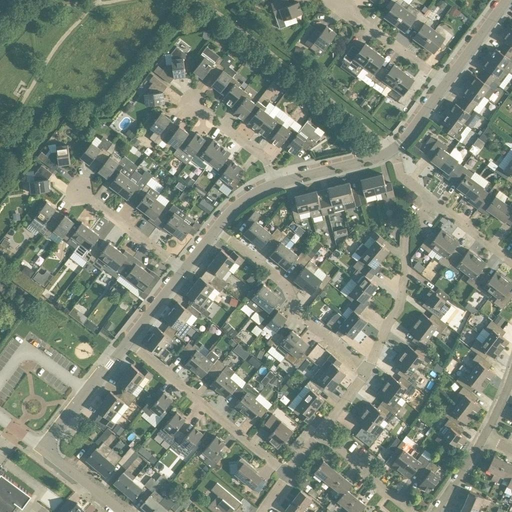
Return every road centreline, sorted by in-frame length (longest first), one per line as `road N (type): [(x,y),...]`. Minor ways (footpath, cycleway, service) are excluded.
road 1 (residential): [(366,372),(298,314),(285,285),(215,228)]
road 2 (residential): [(284,474),(127,341)]
road 3 (residential): [(366,372),(398,308),(405,236),(431,201)]
road 4 (residential): [(42,451),(127,341)]
road 5 (residential): [(446,82),(336,0)]
road 6 (residential): [(183,270),(81,194)]
road 7 (residential): [(274,184),(392,150)]
road 8 (residential): [(411,511),(319,433)]
